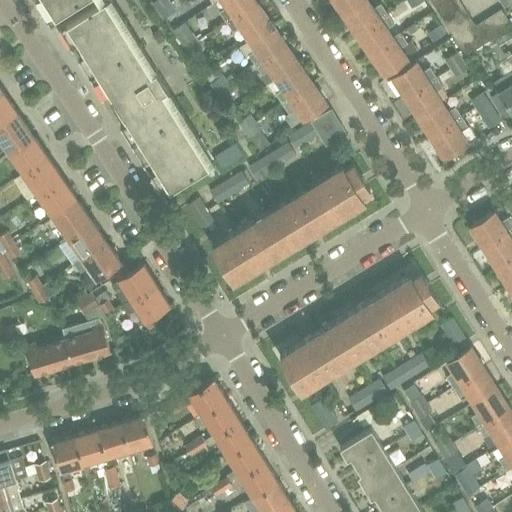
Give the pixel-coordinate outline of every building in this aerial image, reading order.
[(45,0),(47,3),(41,8),(48,20),(78,0),(45,0)] [(214,160),(213,159),(114,0),(101,0),(60,26),(67,38),(74,34),(90,59),(83,65),(101,93),(109,90),(128,120),(121,125),(139,154),(147,150),(155,163),(162,175),(156,181),(163,192),(214,160)] [(169,0),(154,0),(153,1),(152,2),(158,10),(170,1),(169,0)] [(255,0),(224,0),(227,5),(219,10),(226,20),(255,0)] [(271,21),(256,0),(255,0),(226,20),(233,29),(241,24),(248,36),(271,21)] [(334,0),(344,13),(362,0),(334,0)] [(362,0),(344,13),(357,32),(387,12),(380,2),(373,7),(367,0),(362,0)] [(446,0),(435,7),(441,17),(462,3),(460,0),(446,0)] [(176,8),(170,1),(158,10),(164,18),(176,8)] [(441,17),(448,26),(468,13),(462,3),(441,17)] [(511,24),(501,8),(492,14),(505,33),(511,28),(511,24)] [(357,32),(370,52),(393,36),(386,27),(394,22),(387,12),(357,32)] [(468,13),(448,26),(467,57),(488,44),(475,24),(468,13)] [(492,14),(483,19),(496,38),(505,33),(492,14)] [(488,44),(496,39),(495,39),(496,38),(483,19),(475,24),(488,44)] [(285,42),(272,22),(271,21),(248,36),(257,48),(249,53),(256,63),(285,42)] [(414,21),(406,27),(410,33),(418,27),(414,21)] [(446,32),(440,23),(427,31),(433,40),(446,32)] [(151,32),(158,42),(165,38),(158,28),(151,32)] [(193,31),(181,39),(180,40),(185,48),(198,39),(193,31)] [(384,72),(407,56),(400,46),(407,41),(400,31),(393,36),(370,52),(384,72)] [(204,47),(198,39),(185,48),(191,56),(199,67),(210,59),(202,48),(204,47)] [(299,62),(285,42),(256,63),(262,72),(270,67),(277,77),(299,62)] [(463,59),(457,50),(444,59),(450,67),(463,59)] [(511,109),(511,64),(504,52),(495,58),(497,62),(496,62),(504,74),(510,83),(499,90),(511,109)] [(468,67),(463,59),(450,67),(455,75),(468,67)] [(416,60),(392,75),(405,95),(436,76),(430,66),(422,70),(416,60)] [(275,92),(282,102),(312,81),(299,62),(277,77),(283,86),(275,92)] [(223,73),(211,82),(210,83),(216,90),(228,82),(223,73)] [(405,95),(418,115),(441,100),(435,90),(442,86),(436,76),(405,95)] [(304,116),(326,101),(312,81),(282,102),(289,112),(297,106),(304,116)] [(234,89),(228,82),(216,90),(222,98),(234,89)] [(0,121),(16,110),(2,90),(0,91),(0,121)] [(498,90),(490,95),(505,116),(511,112),(498,90)] [(488,98),(483,91),(470,99),(475,107),(488,98)] [(501,119),(488,98),(475,107),(488,127),(501,119)] [(418,115),(431,135),(461,115),(455,105),(448,110),(441,100),(418,115)] [(311,120),(319,134),(340,121),(331,107),(311,120)] [(0,121),(0,136),(8,148),(32,132),(16,110),(0,121)] [(250,112),(239,120),(238,121),(244,129),(256,120),(250,112)] [(468,125),(461,115),(431,135),(444,155),(467,140),(460,130),(468,125)] [(262,128),(256,120),(244,129),(249,137),(262,128)] [(296,147),(319,134),(311,120),(288,134),(296,147)] [(347,131),(340,121),(319,134),(326,144),(347,131)] [(73,148),(83,138),(73,129),(64,139),(73,148)] [(47,155),(32,132),(8,148),(24,170),(47,155)] [(297,154),(288,140),(248,165),(256,178),(297,154)] [(225,149),(232,159),(242,153),(235,142),(225,149)] [(232,159),(225,149),(215,155),(222,166),(232,159)] [(61,175),(47,155),(24,170),(38,191),(61,175)] [(343,163),(325,174),(346,209),(364,198),(362,194),(370,189),(353,162),(345,167),(343,163)] [(250,182),(242,169),(209,189),(217,202),(250,182)] [(285,246),(346,209),(325,174),(264,211),(285,246)] [(76,197),(61,175),(38,191),(53,213),(76,197)] [(215,220),(200,196),(187,204),(201,228),(215,220)] [(53,213),(69,236),(92,220),(76,197),(53,213)] [(471,225),(484,245),(511,227),(511,222),(508,215),(500,220),(494,210),(471,225)] [(233,278),(260,261),(285,246),(264,211),(239,227),(212,243),(233,278)] [(69,236),(83,255),(105,240),(92,220),(69,236)] [(511,227),(484,245),(496,265),(511,255),(511,227)] [(0,235),(0,238),(4,247),(14,241),(9,231),(0,235)] [(123,265),(120,260),(105,240),(83,255),(97,276),(111,266),(115,271),(123,265)] [(10,257),(12,256),(20,252),(14,241),(4,247),(10,257)] [(511,255),(496,265),(508,285),(511,282),(511,255)] [(13,272),(7,261),(0,264),(0,270),(4,277),(13,272)] [(142,261),(127,271),(123,265),(115,271),(118,276),(119,276),(132,297),(122,303),(125,309),(159,287),(142,261)] [(437,298),(425,278),(421,271),(412,276),(410,273),(388,287),(409,321),(431,307),(429,303),(437,298)] [(27,279),(33,290),(42,285),(36,274),(27,279)] [(33,290),(39,301),(49,296),(53,294),(50,290),(47,292),(42,285),(33,290)] [(169,303),(159,287),(125,309),(127,313),(138,306),(152,329),(162,322),(155,312),(169,303)] [(388,287),(336,319),(356,353),(409,321),(388,287)] [(74,298),(84,313),(98,303),(90,290),(87,292),(85,290),(74,298)] [(99,303),(99,304),(105,313),(114,307),(108,297),(99,303)] [(440,324),(455,348),(468,340),(453,315),(440,324)] [(301,387),(356,353),(336,319),(280,353),(301,387)] [(93,329),(65,337),(72,360),(111,348),(102,320),(91,323),(93,329)] [(23,322),(20,323),(14,324),(17,334),(26,331),(23,322)] [(18,336),(17,334),(14,324),(4,328),(7,340),(18,336)] [(132,329),(114,337),(117,345),(136,338),(132,329)] [(35,340),(25,343),(33,371),(72,360),(65,337),(37,346),(35,340)] [(470,345),(447,360),(454,370),(446,375),(452,385),(483,365),(470,345)] [(391,388),(430,364),(422,350),(382,375),(391,388)] [(467,390),(473,400),(496,385),(483,365),(452,385),(459,395),(467,390)] [(213,377),(189,392),(202,413),(226,398),(213,377)] [(356,410),(388,390),(380,377),(348,396),(356,410)] [(508,405),(496,385),(473,400),(479,409),(471,414),(478,425),(508,405)] [(422,393),(409,401),(414,409),(427,401),(422,393)] [(326,428),(338,420),(323,396),(310,404),(326,428)] [(150,410),(152,418),(174,411),(184,405),(179,397),(164,406),(150,410)] [(202,413),(214,432),(214,433),(239,418),(226,398),(202,413)] [(419,417),(421,416),(429,428),(437,422),(429,411),(432,409),(427,401),(414,409),(419,417)] [(511,433),(511,411),(508,405),(478,425),(484,435),(492,430),(499,441),(511,433)] [(152,441),(143,413),(120,420),(128,448),(152,441)] [(204,438),(207,443),(209,446),(219,440),(227,453),(251,438),(239,418),(214,433),(214,432),(204,438)] [(418,425),(414,418),(403,425),(407,432),(418,425)] [(120,420),(97,427),(105,455),(128,448),(120,420)] [(384,446),(381,442),(390,437),(380,421),(340,445),(347,457),(350,455),(356,464),(384,446)] [(423,432),(418,425),(407,432),(412,438),(423,432)] [(97,427),(74,434),(82,461),(105,455),(97,427)] [(193,438),(199,448),(207,443),(204,438),(201,433),(193,438)] [(434,441),(439,449),(452,441),(447,433),(434,441)] [(511,464),(511,433),(499,441),(507,453),(499,458),(506,469),(511,464)] [(65,489),(66,489),(75,486),(72,477),(68,465),(82,461),(74,434),(51,440),(63,480),(62,480),(65,489)] [(199,448),(193,438),(184,444),(191,454),(199,448)] [(264,458),(251,438),(227,453),(236,468),(226,473),(230,479),(264,458)] [(439,449),(445,457),(457,449),(452,441),(439,449)] [(357,474),(364,485),(396,466),(384,446),(356,464),(360,472),(357,474)] [(146,455),(149,464),(159,461),(156,452),(146,455)] [(442,464),(438,457),(427,464),(431,470),(442,464)] [(0,460),(0,482),(17,477),(14,468),(12,468),(9,458),(0,460)] [(276,478),(264,458),(230,479),(234,486),(237,485),(240,490),(247,485),(252,493),(276,478)] [(46,459),(34,463),(36,471),(49,468),(46,459)] [(118,473),(115,464),(104,467),(107,477),(118,473)] [(447,471),(442,464),(431,470),(436,478),(447,471)] [(454,473),(467,493),(480,485),(467,465),(454,473)] [(374,494),(379,502),(408,485),(396,466),(364,485),(371,496),(374,494)] [(51,476),(49,468),(36,471),(39,479),(51,476)] [(120,482),(118,473),(107,477),(110,485),(120,482)] [(218,480),(223,489),(231,484),(226,475),(218,480)] [(0,482),(0,502),(21,496),(18,486),(19,486),(17,477),(0,482)] [(254,511),(266,511),(289,498),(276,478),(252,493),(261,507),(254,511)] [(223,489),(218,480),(210,485),(215,494),(223,489)] [(382,511),(406,511),(419,504),(408,485),(379,502),(384,511),(382,511)] [(173,489),(168,491),(170,499),(181,508),(187,501),(176,492),(173,489)] [(466,502),(462,495),(451,502),(455,509),(466,502)] [(0,502),(0,511),(26,511),(25,505),(24,506),(21,496),(0,502)] [(57,497),(56,497),(45,500),(48,509),(60,505),(57,497)] [(474,505),(478,511),(480,511),(492,505),(487,497),(474,505)] [(266,511),(297,511),(289,498),(266,511)] [(466,511),(471,509),(466,502),(455,509),(457,511),(466,511)]
